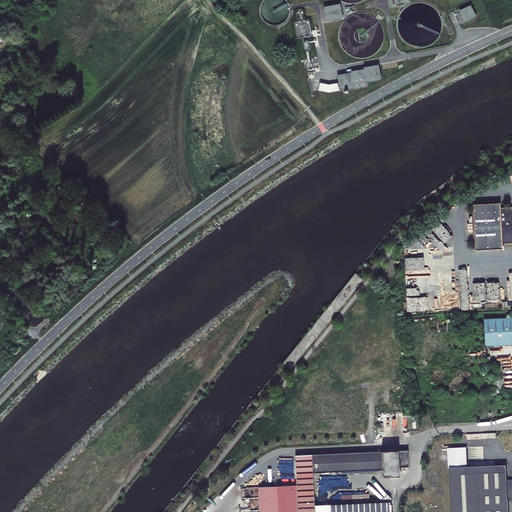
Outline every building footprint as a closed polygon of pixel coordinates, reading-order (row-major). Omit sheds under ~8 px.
[(340,3),(323,7),(326,21),(343,18),(340,3)] [(465,21),(475,16),(470,6),(460,11),(465,21)] [(9,36),(0,26),(0,38),(3,42),(9,36)] [(377,66),(365,68),(367,81),(379,78),(377,66)] [(338,76),(341,89),(354,87),(355,88),(365,86),(363,70),(352,72),(352,73),(338,76)] [(337,83),(329,84),(320,83),(318,90),(329,92),(339,90),(337,83)] [(502,243),(511,242),(511,208),(511,207),(500,208),(500,203),(473,204),(475,250),(502,248),(502,243)] [(450,280),(449,254),(427,254),(426,235),(411,235),(412,242),(403,243),(404,282),(406,282),(406,297),(408,297),(408,311),(434,310),(434,297),(443,296),(442,280),(450,280)] [(511,317),(484,319),(485,346),(511,344),(511,317)] [(382,451),(295,455),(297,484),(297,511),(314,511),(315,505),(313,473),(382,469),(383,477),(399,476),(399,467),(409,467),(408,450),(398,450),(382,451)] [(508,511),(508,499),(511,498),(511,479),(507,480),(506,465),(449,468),(451,511),(508,511)] [(297,511),(297,484),(260,486),(261,511),(297,511)] [(369,503),(369,494),(341,495),(341,504),(315,505),(314,511),(390,511),(390,506),(390,505),(389,505),(389,502),(369,503)]
